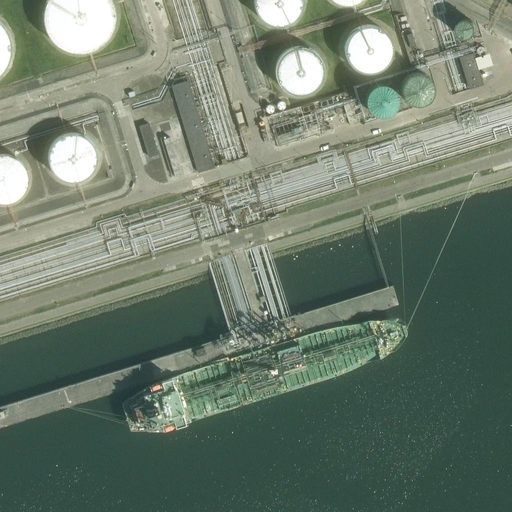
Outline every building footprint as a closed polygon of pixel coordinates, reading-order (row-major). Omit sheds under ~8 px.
[(117,21),(117,16),(117,10),(115,5),(113,0),(46,0),(45,5),(44,10),(43,16),(44,21),(45,27),(47,32),(50,37),(53,41),(57,45),(62,48),(67,50),(72,52),(77,53),(83,53),(88,52),(94,50),(99,48),(103,45),(107,41),(111,37),(113,32),(116,27),(117,21)] [(303,0),(252,0),(253,2),(254,7),(256,11),(259,15),(263,18),(266,21),(269,22),(272,23),(277,24),(283,23),(287,22),(291,20),(295,17),(299,13),(302,8),(303,4),(303,0)] [(475,29),(475,26),(474,24),(473,22),(472,21),(469,19),(467,19),(465,19),(463,20),(461,21),(459,22),(458,24),(457,26),(457,29),(457,31),(458,33),(460,35),(462,36),(464,37),(466,37),(468,37),(471,36),(473,35),(474,33),(475,31),(475,29)] [(11,53),(12,48),(11,43),(10,37),(8,32),(5,27),(2,23),(0,21),(0,74),(2,73),(5,69),(8,64),(10,59),(11,53)] [(393,46),(393,41),(391,36),(389,32),(386,28),(381,24),(378,23),(373,21),(368,21),(364,21),(359,23),(355,24),(351,28),(347,32),(345,36),(344,41),(343,46),(344,51),(345,56),(348,60),(352,65),(355,67),(360,70),(365,71),(369,71),(373,70),(378,69),(382,67),(386,64),(389,60),(391,56),(393,51),(393,46)] [(324,68),(324,67),(324,63),(322,59),(320,54),(317,50),(314,47),(309,44),(305,43),(300,42),(295,42),(291,43),(286,46),(282,49),(278,53),(276,57),(274,62),(274,66),(274,71),(275,76),(277,80),(280,84),(284,87),(288,90),(293,91),(297,92),(302,92),(307,91),(312,88),(316,85),(320,81),(322,77),(323,73),(324,68)] [(483,45),(482,45),(480,45),(479,46),(478,47),(478,48),(478,49),(477,50),(478,52),(478,53),(479,54),(480,54),(482,54),(483,55),(484,54),(485,54),(486,53),(487,52),(487,50),(487,49),(487,48),(486,47),(485,46),(484,45),(483,45)] [(471,89),(485,85),(480,69),(494,65),(491,52),(477,57),(475,51),(461,56),(471,89)] [(426,87),(426,86),(426,84),(425,81),(424,79),(423,77),(419,75),(416,74),(414,73),(411,74),(409,74),(407,75),(405,77),(403,79),(402,81),(401,86),(401,88),(401,90),(402,93),(404,94),(406,96),(408,98),(411,99),(413,99),(415,99),(418,98),(422,96),(423,94),(425,92),(426,89),(426,87)] [(171,86),(198,174),(215,168),(188,81),(171,86)] [(392,98),(392,95),(391,93),(390,90),(388,88),(386,86),(384,85),(379,84),(377,84),(374,84),(371,85),(369,87),(367,89),(366,91),(365,94),(364,97),(364,99),(365,102),(366,104),(368,107),(370,109),(372,110),(374,111),(377,111),(379,111),(382,111),(385,110),(387,108),(389,106),(391,103),(392,101),(392,98)] [(148,158),(158,155),(149,123),(139,126),(148,158)] [(97,163),(97,158),(97,153),(96,149),(94,145),(92,141),(89,138),(85,135),(81,133),(76,132),(72,132),(67,132),(63,134),(59,136),(55,139),(52,142),(50,146),(48,151),(48,155),(48,160),(49,164),(51,168),(53,172),(57,175),(60,178),(64,180),(69,181),(73,181),(78,181),(82,179),(86,177),(90,174),(93,171),(95,167),(97,163)] [(170,138),(163,140),(175,178),(181,176),(170,138)] [(29,185),(29,180),(29,175),(28,171),(26,166),(24,162),(20,159),(16,156),(12,154),(7,153),(2,153),(0,153),(0,203),(3,204),(8,203),(13,202),(17,200),(21,197),(24,194),(27,189),(29,185)]
